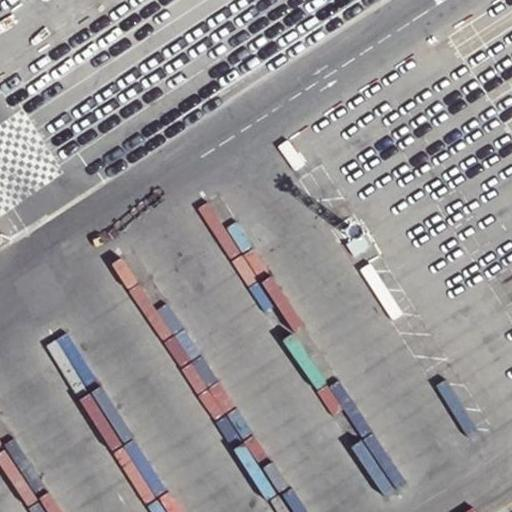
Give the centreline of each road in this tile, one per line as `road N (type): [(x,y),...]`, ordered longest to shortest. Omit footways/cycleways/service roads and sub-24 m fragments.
road 1 (unknown): [(151,189),(350,511)]
road 2 (unknown): [(0,348),(103,511)]
